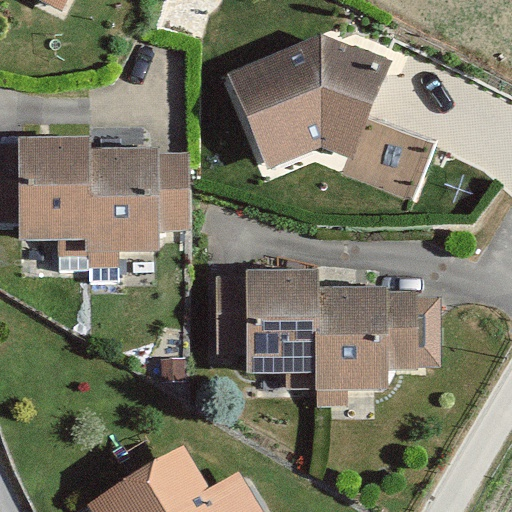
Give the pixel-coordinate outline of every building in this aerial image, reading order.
[(23,0),(67,21),(76,0),(23,0)] [(405,71),(323,33),(228,72),(268,168),(330,142),(364,158),(391,101),(405,71)] [(27,148),(0,147),(0,228),(28,229),(28,235),(71,236),(71,263),(119,264),(120,236),(165,237),(166,222),(189,222),(190,162),(166,162),(166,147),(100,147),(100,135),(27,134),(27,148)] [(386,309),(385,289),(335,291),(334,267),(254,271),(255,282),(220,283),(224,367),(256,365),(256,376),(322,373),(323,393),(398,390),(397,369),(442,367),(439,307),(386,309)] [(217,489),(189,445),(85,511),(270,511),(245,472),(217,489)]
